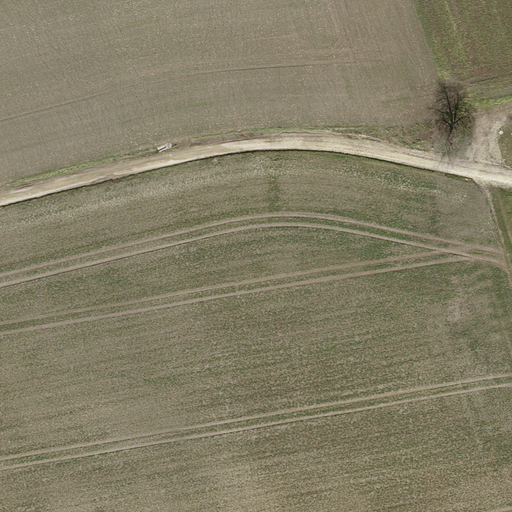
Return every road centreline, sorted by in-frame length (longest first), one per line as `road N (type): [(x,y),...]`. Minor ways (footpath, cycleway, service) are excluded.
road 1 (track): [(314,142),(182,154),(0,199)]
road 2 (track): [(511,178),(314,142)]
road 3 (track): [(314,142),(511,109)]
road 4 (track): [(490,113),(486,174),(511,253)]
